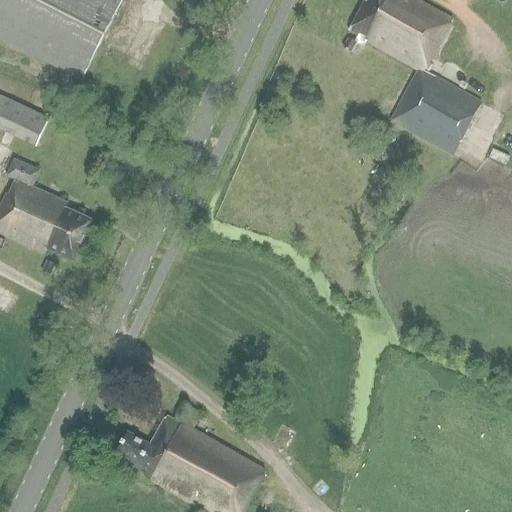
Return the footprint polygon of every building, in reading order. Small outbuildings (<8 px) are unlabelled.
[(0,0),(0,39),(80,79),(119,0),(0,0)] [(452,22),(415,1),(412,0),(355,0),(363,4),(347,32),(358,38),(359,35),(365,39),(363,42),(416,70),(388,123),(415,137),(451,157),(480,104),(424,73),(452,22)] [(355,45),(348,41),(343,50),(345,51),(344,53),(348,55),(349,53),(350,54),(355,45)] [(50,120),(0,97),(0,128),(38,145),(50,120)] [(6,195),(0,207),(0,235),(42,256),(45,250),(71,263),(90,223),(64,210),(66,205),(32,188),(41,171),(17,159),(8,177),(16,180),(8,196),(6,195)] [(55,266),(46,261),(41,273),(50,277),(55,266)] [(149,482),(203,511),(241,511),(264,472),(191,432),(200,415),(182,405),(173,421),(166,417),(150,447),(127,434),(116,455),(153,475),(149,482)] [(279,426),(270,443),(284,451),(293,433),(279,426)] [(264,511),(286,511),(269,503),(264,511)]
